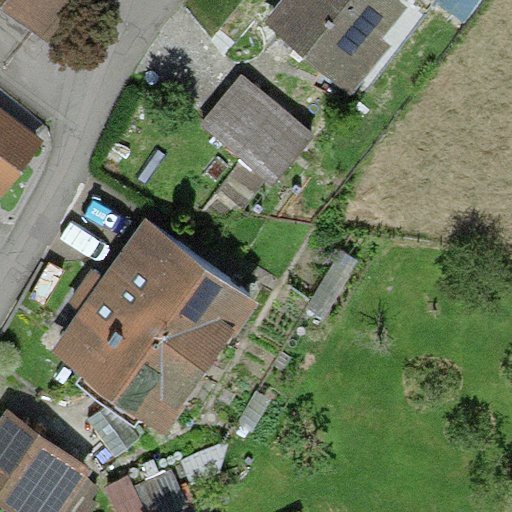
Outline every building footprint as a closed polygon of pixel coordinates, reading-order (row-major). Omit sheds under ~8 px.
[(16,0),(34,14),(45,0),(16,0)] [(273,0),(271,3),(338,56),(382,0),(273,0)] [(311,114),(245,59),(205,107),(270,162),(311,114)] [(0,155),(30,117),(0,94),(0,155)] [(249,272),(148,199),(124,232),(130,237),(107,268),(100,264),(58,322),(149,388),(190,333),(199,340),(249,272)] [(80,451),(10,396),(0,409),(0,475),(37,505),(80,451)]
